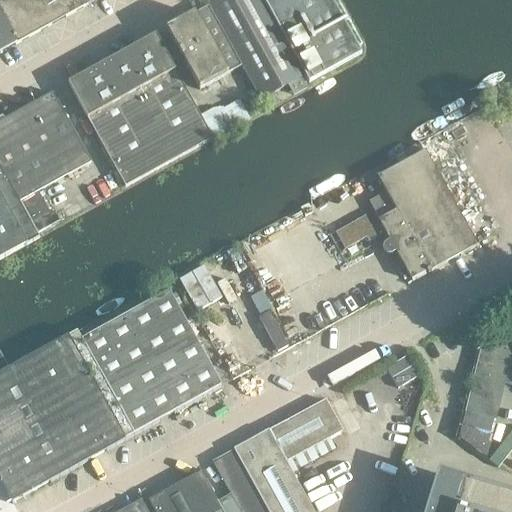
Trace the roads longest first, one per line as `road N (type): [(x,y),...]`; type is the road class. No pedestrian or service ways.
road 1 (unclassified): [(74,511),(511,271)]
road 2 (unclassified): [(156,0),(0,87)]
